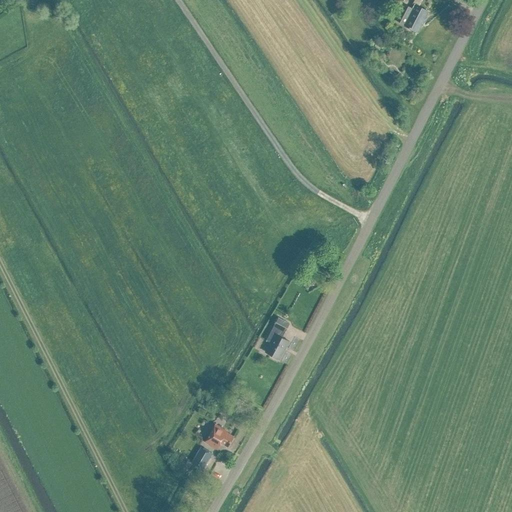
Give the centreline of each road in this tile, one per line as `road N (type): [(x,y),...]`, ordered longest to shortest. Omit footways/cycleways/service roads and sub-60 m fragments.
road 1 (unclassified): [(210,511),(481,0)]
road 2 (track): [(370,220),(296,172),(177,0)]
road 3 (track): [(122,511),(0,265)]
